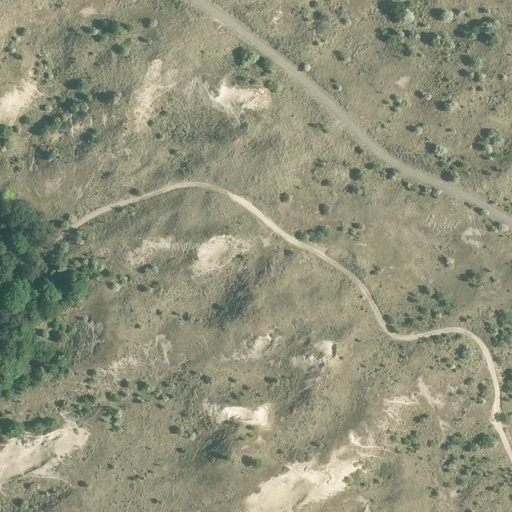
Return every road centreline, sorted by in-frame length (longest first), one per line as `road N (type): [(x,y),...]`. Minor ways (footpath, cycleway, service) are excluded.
road 1 (unknown): [(511,457),(492,419),(496,384),(474,337),(452,329),(396,338),(345,270),(213,187),(166,188),(90,216),(54,244),(26,291),(0,306)]
road 2 (track): [(511,223),(381,155),(280,61),(194,0)]
